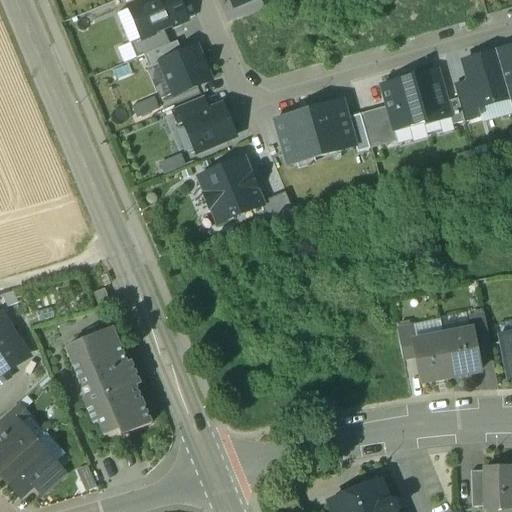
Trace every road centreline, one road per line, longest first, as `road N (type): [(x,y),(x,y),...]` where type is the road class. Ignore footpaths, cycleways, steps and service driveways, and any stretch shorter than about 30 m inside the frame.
road 1 (residential): [(13,0),(214,476)]
road 2 (residential): [(511,20),(242,97),(201,0)]
road 3 (residential): [(214,476),(396,427)]
road 4 (track): [(0,282),(120,248)]
